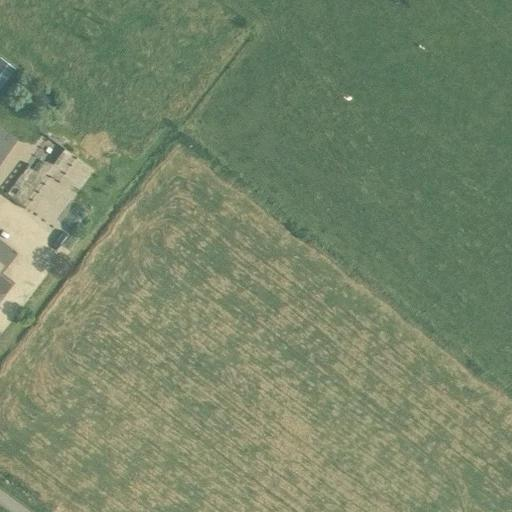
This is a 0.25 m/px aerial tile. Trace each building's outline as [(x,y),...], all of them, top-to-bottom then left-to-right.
[(0,85),(13,68),(0,59),(0,58),(0,85)] [(42,110),(49,98),(31,86),(23,97),(42,110)] [(0,128),(0,162),(16,140),(0,128)] [(75,228),(89,210),(78,202),(64,220),(75,228)] [(0,277),(0,294),(8,283),(0,277)]
